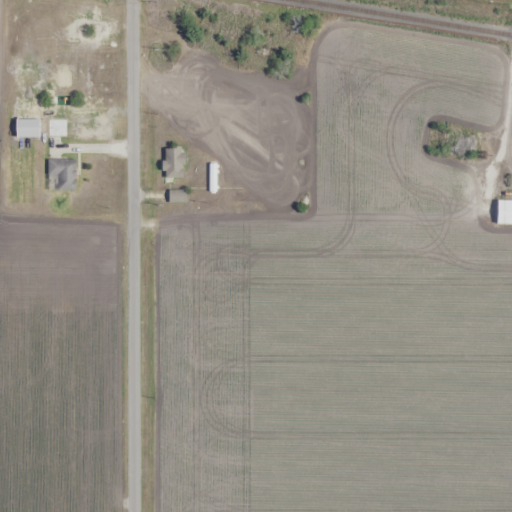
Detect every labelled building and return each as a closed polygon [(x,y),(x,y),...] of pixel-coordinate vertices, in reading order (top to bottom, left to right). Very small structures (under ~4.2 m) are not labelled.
[(39,119),(15,118),(14,137),(39,138),(39,119)] [(475,154),(475,135),(453,135),(453,154),(475,154)] [(162,149),(162,179),(183,179),(183,149),(162,149)] [(47,160),(47,190),(74,190),(74,160),(47,160)] [(184,203),(184,192),(169,192),(169,203),(184,203)] [(511,224),(511,200),(497,200),(497,224),(511,224)]
